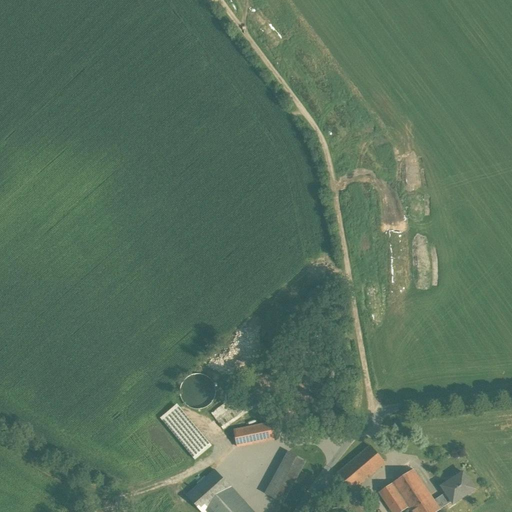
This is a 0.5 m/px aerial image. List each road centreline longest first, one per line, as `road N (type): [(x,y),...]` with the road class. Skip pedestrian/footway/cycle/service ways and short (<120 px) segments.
road 1 (track): [(369,422),(322,154),(213,0)]
road 2 (unclassified): [(511,394),(386,412),(323,463),(297,511)]
